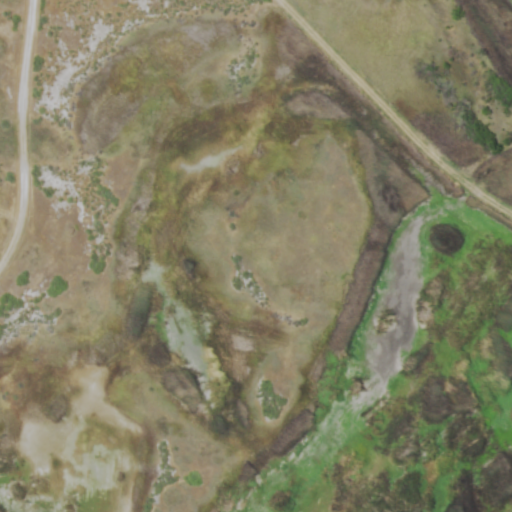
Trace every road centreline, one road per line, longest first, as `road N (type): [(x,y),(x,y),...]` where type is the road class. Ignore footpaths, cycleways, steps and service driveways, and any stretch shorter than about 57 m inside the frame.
road 1 (track): [(296,0),(511,207)]
road 2 (track): [(0,229),(30,0)]
